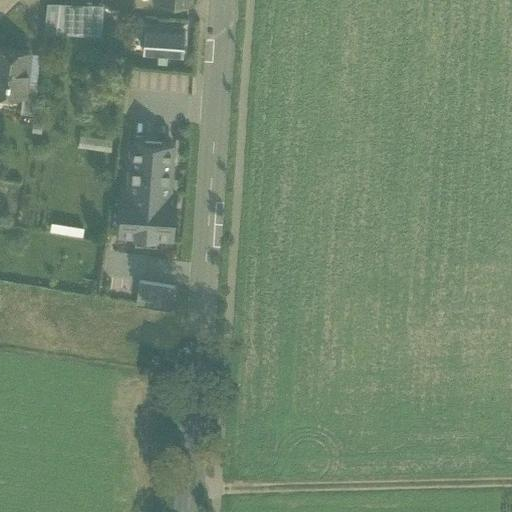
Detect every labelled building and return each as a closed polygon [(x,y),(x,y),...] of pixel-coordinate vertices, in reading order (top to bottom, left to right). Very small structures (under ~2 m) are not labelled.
[(105,3),(49,1),(48,32),(104,34),(105,3)] [(183,47),(183,28),(144,27),(143,46),(183,47)] [(29,50),(0,46),(0,90),(22,93),(23,93),(25,78),(29,50)] [(25,78),(37,80),(41,51),(29,50),(25,78)] [(23,93),(22,93),(20,110),(33,112),(37,80),(25,78),(23,93)] [(175,140),(127,135),(123,184),(115,183),(110,230),(171,236),(176,187),(170,187),(175,140)] [(174,285),(139,279),(135,303),(170,308),(174,285)]
